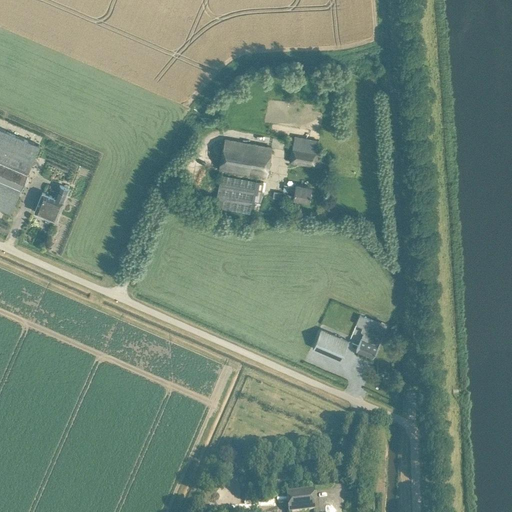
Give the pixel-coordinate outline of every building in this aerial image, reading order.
[(0,207),(10,212),(14,203),(40,145),(0,127),(0,207)] [(323,151),(317,150),(319,140),(295,136),(290,161),(314,165),(320,166),(323,151)] [(267,176),(271,147),(224,139),(220,168),(267,176)] [(221,175),(215,207),(250,213),(252,201),(260,202),(263,182),(221,175)] [(295,192),(294,197),(310,200),(312,187),(296,185),(296,186),(288,184),(287,190),(295,192)] [(56,220),(60,211),(69,188),(60,185),(55,197),(42,192),(35,212),(56,220)] [(373,357),(380,339),(384,331),(368,324),(371,319),(365,317),(360,315),(357,324),(362,326),(363,327),(362,331),(364,332),(356,350),(373,357)] [(341,360),(349,341),(321,329),(313,348),(341,360)] [(371,366),(374,361),(359,351),(355,356),(371,366)] [(286,493),(288,511),(296,511),(316,510),(314,490),(286,493)]
